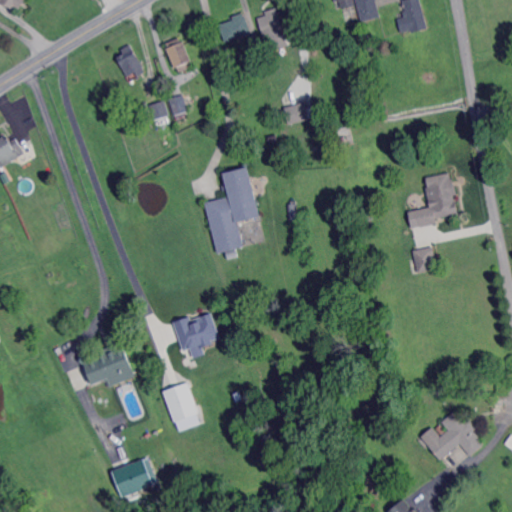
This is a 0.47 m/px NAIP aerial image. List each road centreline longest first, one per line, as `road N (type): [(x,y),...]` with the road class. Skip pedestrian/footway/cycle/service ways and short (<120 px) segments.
road 1 (residential): [(458,0),(511,292),(508,415)]
road 2 (secondary): [(139,0),(0,84)]
